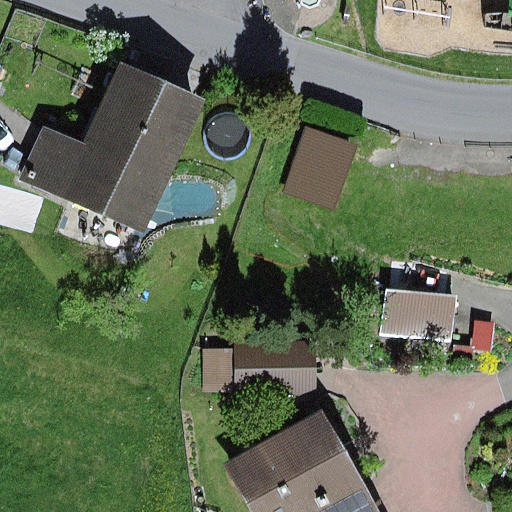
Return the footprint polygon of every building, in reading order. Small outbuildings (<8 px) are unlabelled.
[(205,96),(119,62),(87,142),(52,128),(33,175),(154,223),(205,96)] [(355,147),(303,129),(280,193),(332,212),(355,147)] [(455,297),(384,290),(380,336),(451,343),(455,297)] [(492,322),(473,321),(471,350),(489,352),(492,322)] [(313,339),(237,341),(237,350),(201,351),(202,391),(234,390),(234,398),(315,396),(313,339)] [(376,511),(321,412),(224,466),(249,511),(376,511)]
